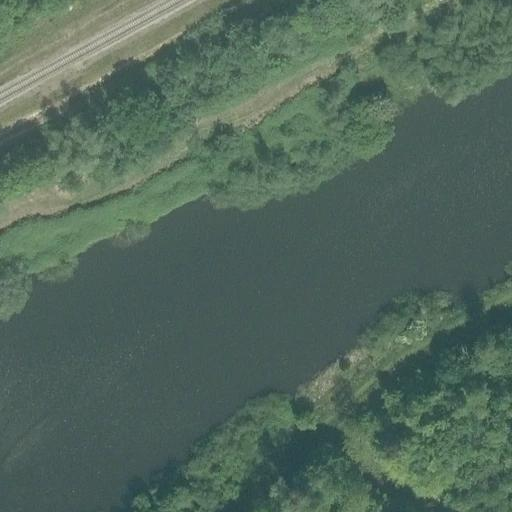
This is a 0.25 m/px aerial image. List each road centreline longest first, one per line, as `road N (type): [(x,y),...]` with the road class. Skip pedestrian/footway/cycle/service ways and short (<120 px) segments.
road 1 (track): [(511,295),(411,351),(233,511)]
road 2 (track): [(320,427),(442,511)]
